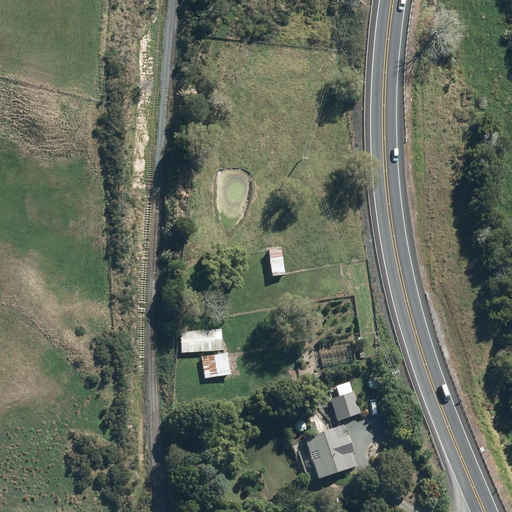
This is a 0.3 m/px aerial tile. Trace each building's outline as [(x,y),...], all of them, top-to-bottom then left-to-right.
[(282,254),(267,256),(269,275),(285,274),(282,254)] [(178,330),(179,351),(221,350),(220,328),(178,330)] [(227,352),(199,356),(202,379),(230,374),(227,352)] [(355,392),(328,398),(334,421),(361,414),(355,392)] [(352,450),(347,433),(341,435),(338,424),(301,436),(315,478),(352,466),(347,452),(352,450)]
